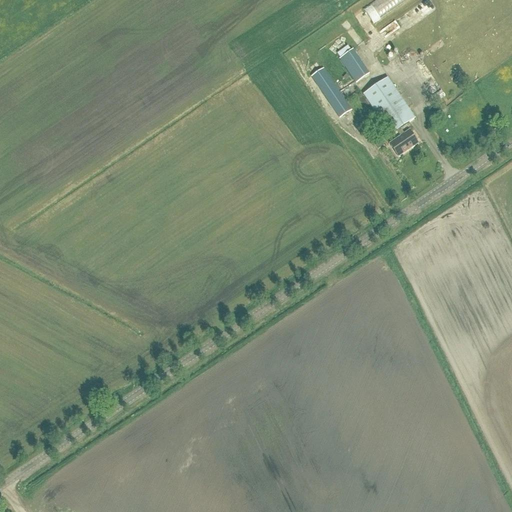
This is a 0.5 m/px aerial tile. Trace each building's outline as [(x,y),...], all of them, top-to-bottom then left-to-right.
[(366,20),(401,0),(370,0),(351,11),(356,20),(363,16),(366,20)] [(429,0),(422,0),(401,10),(407,24),(435,10),(429,0)] [(260,29),(264,40),(286,32),(282,21),(260,29)] [(353,45),(358,41),(351,30),(345,34),(353,45)] [(369,76),(352,52),(339,61),(356,85),(369,76)] [(420,87),(429,84),(422,64),(413,67),(420,87)] [(339,119),(351,111),(323,69),(311,77),(339,119)] [(337,72),(344,82),(348,78),(341,69),(337,72)] [(404,134),(401,130),(416,120),(388,79),(364,96),(391,137),(397,132),(400,137),(389,144),(398,158),(418,144),(409,131),(404,134)] [(350,81),(339,88),(343,93),(354,86),(350,81)] [(375,135),(371,138),(378,149),(383,146),(375,135)] [(438,147),(432,149),(435,159),(442,157),(438,147)] [(282,288),(273,292),(277,302),(287,297),(282,288)]
